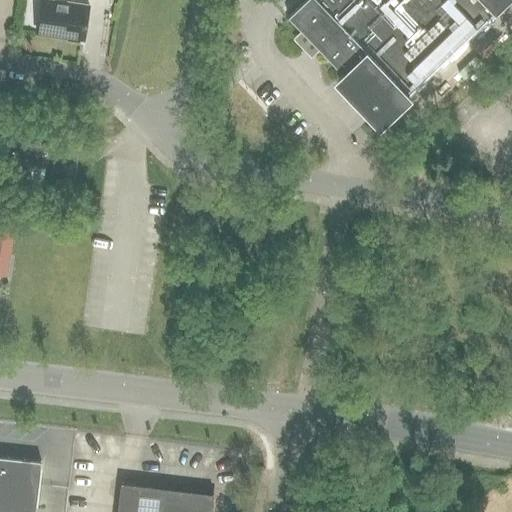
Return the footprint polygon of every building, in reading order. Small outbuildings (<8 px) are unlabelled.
[(90,5),(55,0),(41,0),(37,32),(68,36),(68,39),(80,40),(80,38),(85,38),(90,5)] [(304,0),(289,16),(302,30),(293,38),(312,58),(321,49),(342,72),(338,76),(379,120),(505,0),(304,0)] [(47,166),(50,145),(17,140),(14,161),(47,166)] [(0,275),(6,276),(15,215),(0,212),(0,275)] [(0,511),(35,511),(41,461),(0,456),(0,511)] [(211,511),(214,494),(121,483),(117,511),(211,511)]
